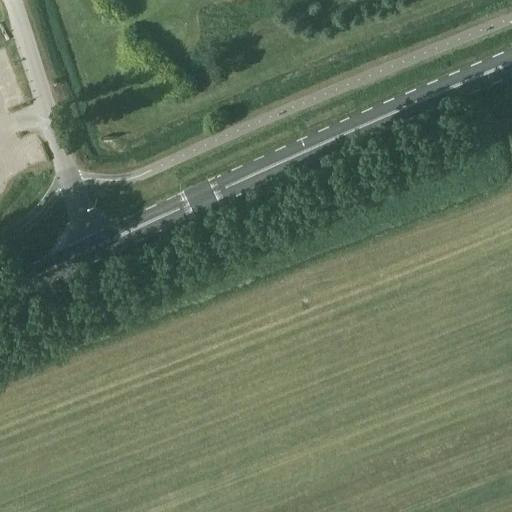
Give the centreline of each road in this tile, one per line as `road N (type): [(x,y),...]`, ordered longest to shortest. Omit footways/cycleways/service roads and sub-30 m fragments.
road 1 (secondary): [(97,248),(511,66)]
road 2 (unclassified): [(14,0),(97,248)]
